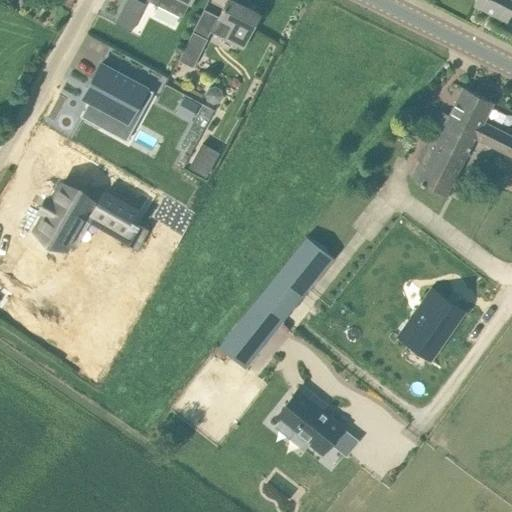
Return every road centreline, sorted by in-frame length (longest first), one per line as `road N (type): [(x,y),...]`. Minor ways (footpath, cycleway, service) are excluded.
road 1 (unclassified): [(0,155),(89,0)]
road 2 (secondary): [(511,66),(376,0)]
